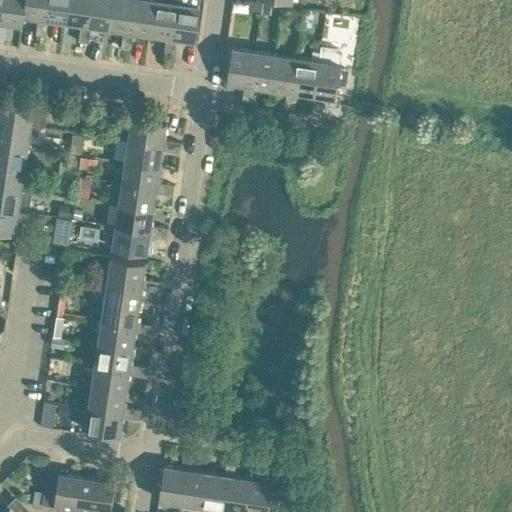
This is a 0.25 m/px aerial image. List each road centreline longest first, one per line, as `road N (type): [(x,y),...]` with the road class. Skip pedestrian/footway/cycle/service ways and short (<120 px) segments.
road 1 (residential): [(149,455),(202,90)]
road 2 (residential): [(202,90),(0,61)]
road 3 (residential): [(0,464),(34,439),(149,455)]
